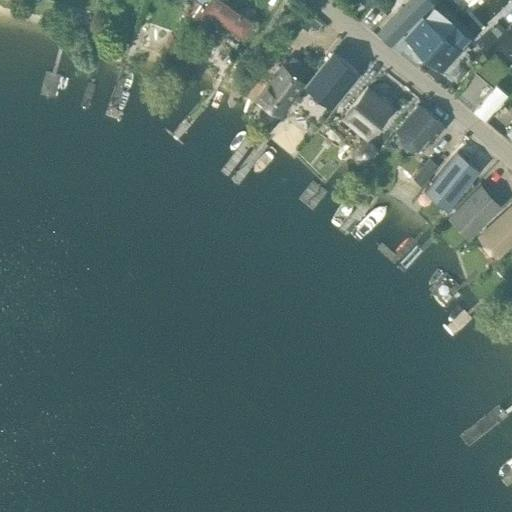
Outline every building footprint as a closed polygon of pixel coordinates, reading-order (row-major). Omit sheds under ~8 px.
[(245,37),(254,22),(223,0),(210,0),(206,6),(202,3),(190,22),(206,33),(217,18),(245,37)] [(354,0),(359,9),(371,2),(369,0),(354,0)] [(409,0),(386,24),(399,38),(426,11),(434,2),(431,0),(409,0)] [(311,14),(302,26),(308,31),(312,25),(318,30),(323,24),(311,14)] [(443,71),(463,48),(461,46),(471,36),(456,23),(447,34),(424,14),(405,35),(443,71)] [(392,45),(395,42),(398,39),(383,26),(377,33),(392,45)] [(304,84),(333,107),(361,72),(332,49),(315,70),(304,84)] [(281,115),(304,84),(315,70),(293,54),(285,64),(282,61),(256,94),(281,115)] [(379,140),(401,113),(379,96),(357,124),(379,140)] [(413,118),(403,130),(422,146),(431,134),(436,138),(446,126),(441,123),(443,121),(424,105),(423,106),(418,103),(408,115),(413,118)] [(353,147),(353,150),(353,152),(354,154),(355,156),(357,158),(359,160),(361,161),(364,161),(367,161),(377,149),(376,147),(375,144),(374,142),(372,140),(369,139),(367,138),(365,138),(363,138),(360,139),(358,140),(356,142),(354,144),(353,147)] [(431,181),(447,194),(463,174),(468,178),(485,157),(465,141),(431,181)] [(431,157),(414,176),(422,184),(439,165),(431,157)] [(449,215),(468,235),(501,204),(482,184),(449,215)] [(497,257),(511,244),(511,204),(478,235),(497,257)]
